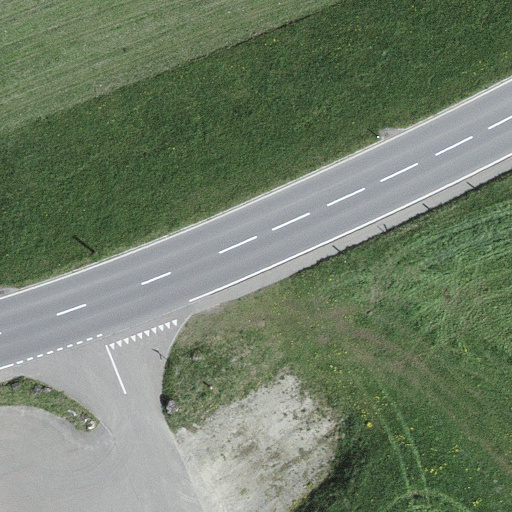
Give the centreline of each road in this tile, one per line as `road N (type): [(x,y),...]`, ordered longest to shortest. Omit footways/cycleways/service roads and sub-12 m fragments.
road 1 (secondary): [(87,304),(398,173),(511,112)]
road 2 (residential): [(87,304),(160,511)]
